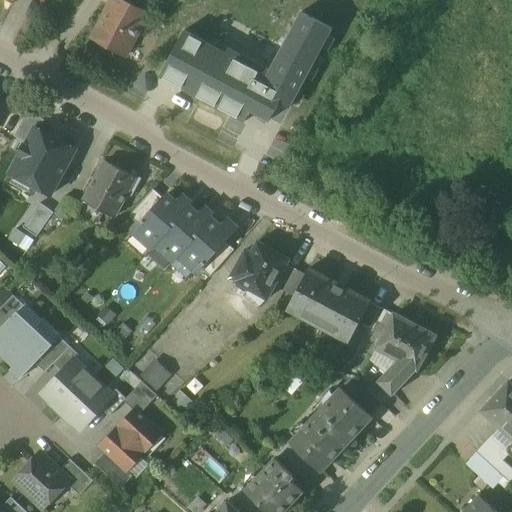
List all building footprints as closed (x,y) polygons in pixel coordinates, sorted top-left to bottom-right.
[(123,0),(112,0),(91,39),(125,57),(149,13),(123,0)] [(268,71),(182,26),(156,75),(245,122),(249,112),(269,123),(278,105),(290,111),(333,30),(299,12),(268,71)] [(73,144),(38,125),(20,159),(56,178),(73,144)] [(99,169),(94,179),(97,180),(85,202),(115,218),(127,195),(132,198),(142,179),(132,173),(131,175),(106,162),(102,170),(99,169)] [(163,198),(154,190),(130,216),(139,225),(163,198)] [(54,191),(33,221),(43,229),(54,214),(66,196),(54,191)] [(175,204),(166,195),(163,198),(139,225),(134,231),(153,248),(157,244),(189,208),(192,205),(182,196),(175,204)] [(66,196),(54,214),(63,221),(76,202),(66,196)] [(198,216),(189,208),(157,244),(175,260),(180,256),(212,220),(214,217),(204,208),(198,216)] [(212,220),(180,256),(198,272),(201,269),(225,242),(237,229),(227,220),(220,228),(212,220)] [(225,242),(201,269),(210,277),(234,250),(225,242)] [(288,260),(257,244),(251,254),(246,251),(232,277),(238,280),(237,281),(269,297),(275,286),(286,264),(288,260)] [(297,269),(286,264),(275,286),(285,291),(297,269)] [(370,301),(308,268),(305,274),(294,296),(288,308),(349,340),(358,322),(369,302),(370,301)] [(297,269),(285,291),(294,296),(305,274),(297,269)] [(24,305),(13,295),(0,309),(0,329),(16,313),(17,313),(24,305)] [(381,309),(369,302),(358,322),(371,329),(381,309)] [(384,310),(373,329),(382,334),(393,315),(384,310)] [(0,329),(0,352),(7,358),(34,330),(17,313),(16,313),(0,329)] [(433,337),(393,314),(393,315),(382,334),(370,355),(379,360),(380,358),(384,360),(382,364),(387,369),(376,382),(375,382),(389,394),(390,396),(415,368),(433,337)] [(51,346),(34,330),(7,358),(15,366),(12,369),(22,378),(35,364),(52,347),(51,346)] [(59,337),(51,346),(52,347),(35,364),(45,373),(54,364),(70,347),(59,337)] [(70,347),(54,364),(62,373),(75,360),(80,356),(70,347)] [(156,356),(140,372),(156,388),(172,372),(156,356)] [(353,356),(341,369),(354,381),(366,368),(353,356)] [(291,358),(273,378),(291,395),(309,375),(291,358)] [(62,373),(42,394),(50,401),(50,404),(60,414),(93,378),(75,360),(62,373)] [(93,378),(60,414),(70,423),(72,423),(80,430),(112,396),(93,378)] [(374,380),(364,390),(380,404),(389,394),(375,382),(376,382),(374,380)] [(142,382),(124,401),(134,411),(136,409),(141,414),(157,396),(142,382)] [(511,383),(509,382),(482,411),(511,438),(511,383)] [(364,390),(361,388),(354,396),(373,413),(380,404),(364,390)] [(341,389),(290,443),(321,472),(372,417),(341,389)] [(141,414),(136,409),(134,411),(118,428),(144,452),(162,433),(141,414)] [(144,452),(118,428),(100,447),(106,452),(127,471),(144,452)] [(511,451),(494,435),(477,452),(495,469),(511,451)] [(127,471),(106,452),(95,464),(121,489),(133,476),(127,471)] [(495,469),(477,452),(466,466),(492,490),(498,483),(504,489),(510,482),(495,469)] [(59,471),(40,453),(14,481),(43,508),(67,484),(69,481),(59,471)] [(93,481),(70,459),(59,471),(69,481),(67,484),(80,496),(93,481)] [(290,477),(272,461),(244,492),(265,511),(281,511),(300,492),(287,480),(290,477)] [(496,511),(479,496),(464,511),(496,511)] [(26,511),(11,498),(1,508),(4,511),(26,511)] [(239,511),(227,501),(216,511),(239,511)]
